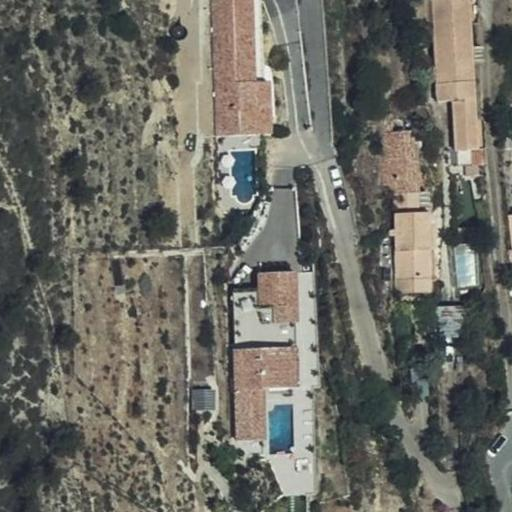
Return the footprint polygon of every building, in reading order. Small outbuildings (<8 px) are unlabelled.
[(227,136),(224,0),(218,0),(221,136),(227,136)] [(224,0),(227,136),(249,135),(250,149),(264,149),(264,135),(262,82),(260,0),(224,0)] [(410,0),(412,11),(436,9),(435,0),(410,0)] [(442,0),(435,0),(436,9),(440,77),(456,75),(459,126),(480,124),(479,123),(474,81),(460,82),(451,23),(446,24),(442,0)] [(442,0),(446,24),(451,23),(460,82),(474,81),(479,123),(480,124),(480,135),(487,135),(477,0),(442,0)] [(277,81),(262,82),(264,135),(279,135),(277,81)] [(474,135),(480,135),(480,124),(459,126),(461,151),(475,150),(474,135)] [(416,153),(414,130),(384,133),(385,155),(392,155),(416,153)] [(402,209),(405,248),(431,247),(430,214),(419,215),(418,190),(416,153),(392,155),(395,193),(396,209),(402,209)] [(383,193),(387,193),(395,193),(392,155),(385,155),(383,193)] [(419,215),(430,214),(429,190),(418,190),(419,215)] [(396,209),(399,248),(405,248),(402,209),(396,209)] [(405,248),(399,248),(401,276),(433,273),(431,247),(405,248)] [(240,350),(241,441),(267,440),(266,389),(296,389),(296,349),(301,349),(301,321),(293,321),(293,305),(300,305),(300,273),(266,273),(267,349),(240,350)] [(433,273),(401,276),(402,292),(433,289),(433,273)] [(444,303),(444,334),(459,333),(458,302),(444,303)] [(436,334),(444,334),(444,303),(434,304),(436,334)] [(300,305),(293,305),(293,321),(301,321),(300,305)] [(301,349),(296,349),(296,389),(304,389),(303,349),(301,349)] [(299,389),(282,390),(282,404),(299,403),(299,389)]
